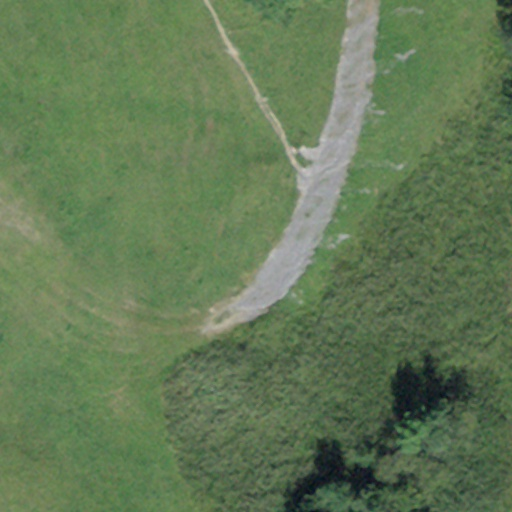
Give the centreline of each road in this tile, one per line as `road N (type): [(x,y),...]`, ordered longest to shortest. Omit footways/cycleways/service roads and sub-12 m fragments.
road 1 (track): [(321,176),(289,262),(217,333)]
road 2 (track): [(321,176),(374,0)]
